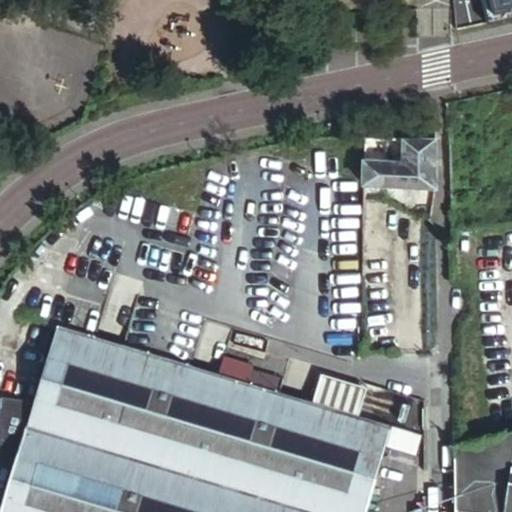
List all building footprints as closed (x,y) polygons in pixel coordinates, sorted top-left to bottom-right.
[(511,0),(477,0),(483,25),(511,18),(511,0)] [(477,118),(450,119),(451,185),(465,185),(465,190),(473,190),(473,185),(479,184),(479,140),(477,138),(477,118)] [(418,138),(364,138),(364,184),(435,187),(435,138),(418,138)] [(364,511),(391,425),(355,414),(304,399),(58,325),(35,402),(16,466),(1,511),(364,511)] [(226,357),(221,371),(275,390),(280,376),(226,357)] [(313,370),(304,399),(355,414),(363,386),(313,370)] [(511,511),(511,431),(482,444),(454,448),(455,511),(511,511)]
